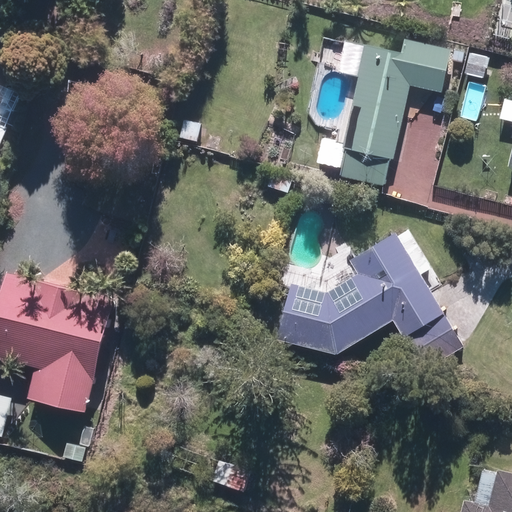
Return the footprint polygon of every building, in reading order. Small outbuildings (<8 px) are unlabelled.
[(346,179),(388,188),(393,160),(398,161),(414,87),(447,94),(456,52),(410,42),(408,56),(369,48),(349,146),(340,143),(334,168),(347,171),(346,179)] [(0,152),(24,96),(0,85),(0,152)] [(207,118),(187,114),(182,141),(202,144),(207,118)] [(402,337),(424,374),(468,348),(425,277),(436,270),(412,230),(355,263),(363,278),(335,296),(297,286),(283,340),(342,356),(398,322),(405,335),(402,337)] [(34,400),(92,415),(120,304),(16,277),(0,337),(0,358),(42,370),(34,400)] [(65,457),(87,464),(91,450),(70,443),(65,457)] [(173,467),(249,492),(255,475),(180,449),(173,467)] [(469,511),(511,511),(511,473),(505,472),(496,510),(472,504),(469,511)]
